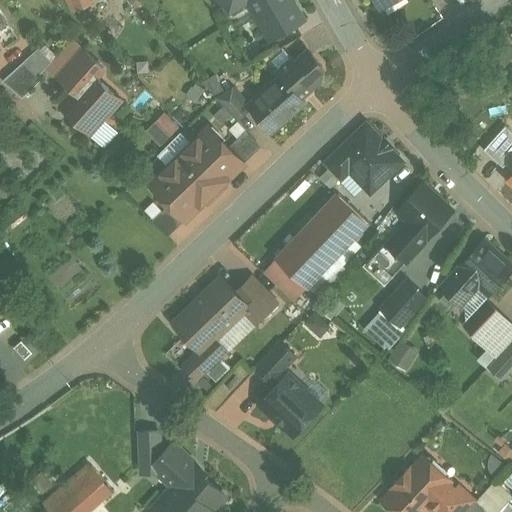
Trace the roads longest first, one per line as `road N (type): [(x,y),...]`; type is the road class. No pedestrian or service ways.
road 1 (residential): [(378,81),(100,343)]
road 2 (residential): [(100,343),(198,408),(293,487)]
road 3 (residential): [(378,81),(511,228)]
road 4 (residential): [(496,0),(378,81)]
